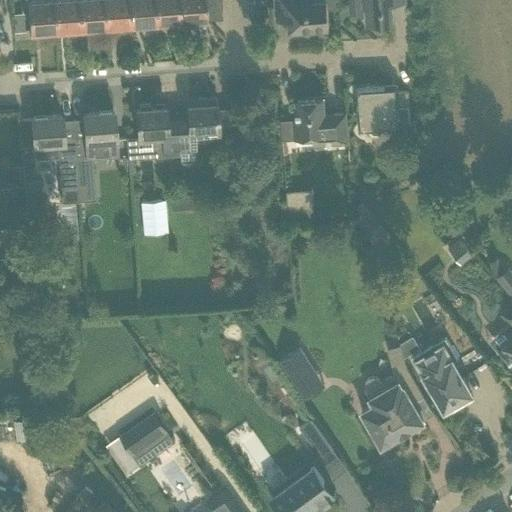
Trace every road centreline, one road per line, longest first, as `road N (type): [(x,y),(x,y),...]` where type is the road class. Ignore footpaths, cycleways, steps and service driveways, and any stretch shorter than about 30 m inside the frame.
road 1 (residential): [(0,84),(205,70),(237,53)]
road 2 (residential): [(237,53),(255,62),(400,51)]
